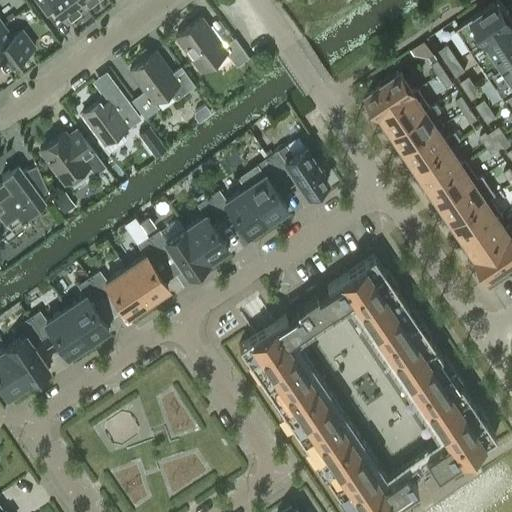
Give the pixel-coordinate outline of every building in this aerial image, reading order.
[(67,21),(85,7),(80,0),(35,0),(46,15),(56,7),(67,21)] [(472,50),(511,23),(511,17),(500,0),(496,0),(456,27),(472,50)] [(202,17),(176,35),(200,69),(226,51),(236,64),(248,55),(234,36),(223,44),(202,17)] [(511,23),(472,50),(488,74),(511,57),(511,23)] [(3,24),(0,25),(0,61),(4,67),(34,45),(22,28),(12,36),(3,24)] [(424,39),(416,45),(418,49),(426,50),(430,48),(424,39)] [(448,62),(457,56),(448,43),(439,49),(448,62)] [(155,49),(129,69),(144,89),(131,98),(145,116),(159,106),(154,100),(169,89),(176,98),(184,92),(195,84),(180,65),(171,71),(155,49)] [(457,56),(448,62),(457,75),(465,69),(457,56)] [(511,91),(511,57),(488,74),(504,97),(511,91)] [(439,74),(446,69),(438,58),(431,63),(439,74)] [(446,69),(439,74),(447,86),(454,81),(446,69)] [(367,93),(381,113),(414,91),(414,90),(401,70),(367,93)] [(466,90),(475,84),(469,75),(461,81),(466,90)] [(481,92),(475,84),(466,90),(472,98),(481,92)] [(414,91),(381,113),(393,131),(430,106),(418,88),(414,90),(414,91)] [(126,125),(139,116),(119,89),(101,103),(98,99),(81,113),(102,142),(104,141),(110,150),(126,139),(119,129),(126,124),(126,125)] [(463,110),(470,106),(462,94),(456,99),(463,110)] [(482,113),(491,107),(485,98),(476,104),(482,113)] [(393,131),(405,149),(439,126),(440,127),(445,123),(437,112),(441,109),(437,102),(430,106),(393,131)] [(195,110),(194,114),(198,120),(210,111),(204,103),(195,110)] [(470,106),(463,110),(471,122),(477,117),(470,106)] [(497,115),(491,107),(482,113),(488,121),(497,115)] [(150,148),(161,140),(149,124),(138,132),(150,148)] [(490,136),(494,141),(499,138),(505,133),(500,124),(490,130),(493,134),(490,136)] [(439,126),(405,149),(417,167),(452,144),(460,139),(455,131),(447,137),(440,127),(439,126)] [(64,130),(40,148),(65,181),(88,164),(94,173),(105,165),(86,138),(76,146),(71,139),(64,130)] [(487,146),(494,141),(490,136),(493,134),(490,130),(488,132),(486,130),(480,134),(487,146)] [(505,133),(499,138),(504,144),(504,145),(505,147),(511,143),(505,133)] [(492,153),(504,145),(504,144),(499,138),(494,141),(487,146),(492,153)] [(271,153),(285,174),(291,169),(307,192),(309,191),(311,193),(327,183),(325,180),(327,179),(304,143),(291,152),(286,143),(271,153)] [(417,167),(429,185),(464,161),(452,144),(417,167)] [(289,208),(272,182),(285,174),(271,153),(256,163),(238,176),(243,184),(267,219),(275,214),(277,217),(289,208)] [(467,160),(464,161),(429,185),(441,203),(479,178),(478,177),(467,160)] [(4,181),(0,183),(0,200),(2,204),(0,205),(0,213),(10,226),(21,218),(22,220),(26,217),(25,215),(45,200),(41,194),(47,189),(36,164),(23,170),(18,163),(1,175),(4,181)] [(511,182),(511,181),(511,168),(510,166),(503,170),(511,182)] [(441,203),(453,221),(491,195),(491,196),(496,193),(483,174),(478,177),(479,178),(441,203)] [(260,224),(267,219),(243,184),(225,196),(219,188),(208,196),(222,216),(231,209),(249,235),(261,227),(260,224)] [(204,191),(196,197),(199,202),(207,196),(204,191)] [(74,205),(65,192),(55,199),(64,212),(74,205)] [(491,195),(453,221),(465,239),(500,215),(500,216),(503,214),(491,196),(491,195)] [(184,224),(207,259),(215,254),(217,257),(229,249),(212,223),(222,216),(208,196),(207,196),(199,202),(196,203),(202,212),(184,224)] [(465,239),(477,256),(511,233),(511,222),(507,226),(500,216),(500,215),(465,239)] [(141,222),(147,231),(156,226),(149,216),(141,222)] [(200,265),(207,259),(184,224),(165,236),(160,228),(148,236),(162,256),(172,250),(189,276),(202,267),(200,265)] [(511,233),(477,256),(491,276),(505,267),(506,269),(511,264),(511,233)] [(124,264),(147,300),(155,294),(157,297),(170,289),(152,263),(162,256),(148,236),(137,243),(142,252),(124,264)] [(389,479),(297,341),(347,307),(440,444),(425,454),(437,472),(448,464),(449,466),(499,432),(377,251),(327,285),(328,286),(321,291),(314,282),(287,300),(294,309),(287,314),(285,313),(239,344),(351,511),(380,511),(407,494),(406,492),(417,485),(406,468),(389,479)] [(140,305),(147,300),(124,264),(105,277),(99,268),(88,276),(102,296),(112,290),(129,316),(142,307),(140,305)] [(64,305),(88,340),(96,335),(97,337),(110,329),(92,303),(102,296),(88,276),(77,283),(83,292),(64,305)] [(80,345),(88,340),(64,305),(45,317),(39,308),(28,316),(42,337),(52,330),(70,356),(82,348),(80,345)] [(33,343),(42,337),(28,316),(16,324),(22,333),(7,343),(31,378),(36,375),(38,377),(50,369),(33,343)] [(20,385),(31,378),(7,343),(0,347),(0,381),(10,396),(22,388),(20,385)]
